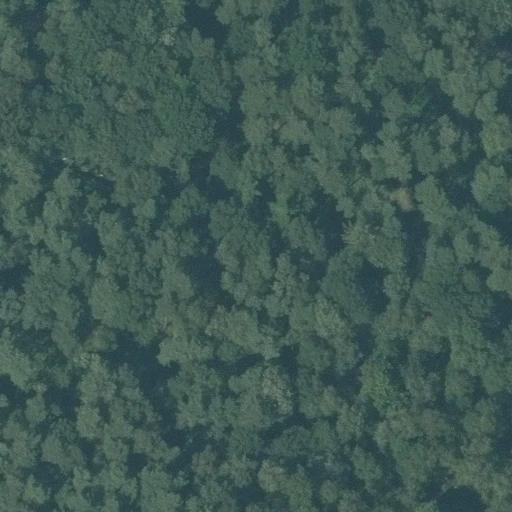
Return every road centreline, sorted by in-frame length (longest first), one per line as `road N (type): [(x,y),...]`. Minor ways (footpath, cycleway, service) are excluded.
road 1 (track): [(511,363),(16,154)]
road 2 (track): [(16,154),(179,0)]
